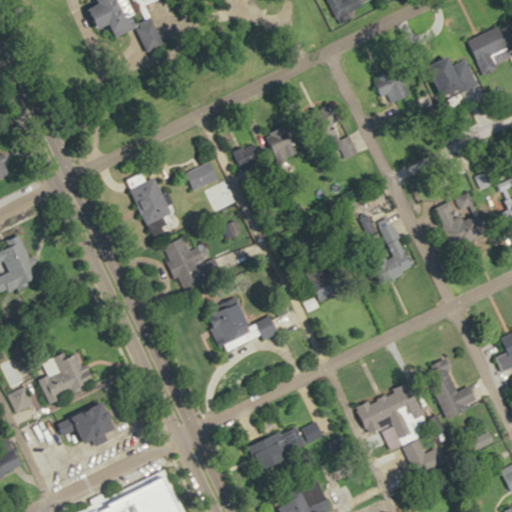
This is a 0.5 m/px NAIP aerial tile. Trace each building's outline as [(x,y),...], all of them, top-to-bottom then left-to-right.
[(94,7),(103,28),(109,26),(113,37),(137,27),(125,0),(106,0),(107,2),(94,7)] [(358,0),(331,0),(331,16),(358,16),(358,0)] [(461,38),(476,76),(490,71),(484,55),(503,47),(494,25),(461,38)] [(441,93),(464,89),(458,54),(435,58),(441,93)] [(263,135),(276,163),(299,152),(287,125),(263,135)] [(344,157),(364,148),(356,132),(336,142),(344,157)] [(242,172),(259,166),(255,155),(251,156),(248,148),(236,151),(242,172)] [(0,178),(10,174),(0,153),(0,178)] [(218,179),(212,162),(186,172),(192,188),(218,179)] [(151,236),(176,226),(156,177),(131,187),(151,236)] [(453,200),(435,206),(450,248),(481,237),(473,216),(460,220),(453,200)] [(163,246),(183,291),(204,282),(185,237),(163,246)] [(413,267),(399,241),(385,249),(399,274),(413,267)] [(0,248),(0,289),(34,281),(24,242),(0,248)] [(211,314),(224,351),(279,331),(273,315),(252,323),(244,302),(211,314)] [(495,333),(507,351),(496,358),(505,372),(511,368),(511,329),(509,324),(495,333)] [(39,379),(50,403),(96,383),(91,370),(86,372),(77,352),(48,365),(52,374),(39,379)] [(445,419),(468,410),(466,404),(477,400),(471,386),(458,391),(446,359),(425,367),(445,419)] [(357,406),(369,434),(382,428),(392,452),(418,441),(423,455),(439,449),(433,434),(421,439),(413,420),(423,416),(410,384),(357,406)] [(28,408),(26,389),(10,391),(13,410),(28,408)] [(81,430),(85,443),(118,431),(108,403),(58,421),(63,436),(81,430)] [(249,446),(261,472),(309,452),(297,425),(249,446)] [(0,473),(22,468),(19,454),(0,457),(0,473)] [(187,511),(164,468),(75,511),(187,511)] [(333,511),(335,511),(330,496),(327,497),(325,488),(318,490),(316,483),(277,495),(282,511),(333,511)]
